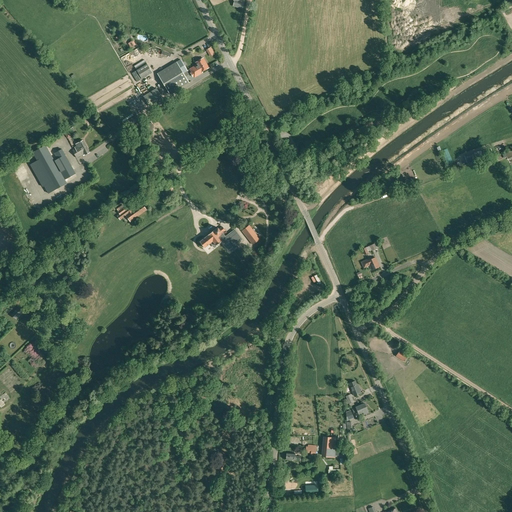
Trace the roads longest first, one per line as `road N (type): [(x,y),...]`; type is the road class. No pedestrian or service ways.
road 1 (tertiary): [(341,295),(198,0)]
road 2 (tertiary): [(267,511),(288,339),(309,313),(341,295)]
road 3 (unclassified): [(430,511),(355,329)]
road 4 (unclassified): [(355,329),(394,309),(447,248),(511,218)]
road 5 (track): [(379,319),(511,410)]
